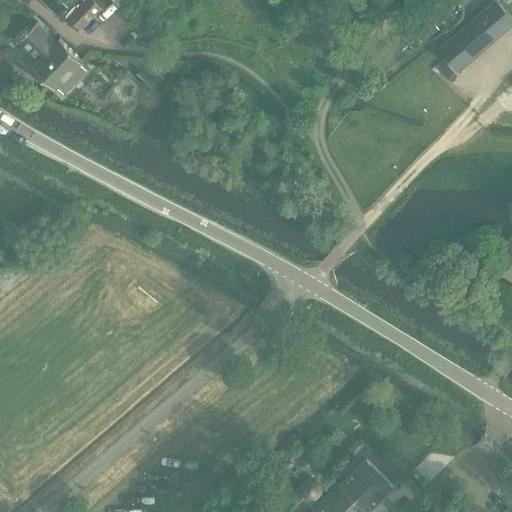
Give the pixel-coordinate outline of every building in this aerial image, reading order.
[(59,0),(46,0),(61,13),(61,14),(68,7),(67,7),(59,0)] [(61,14),(59,15),(66,22),(70,19),(81,29),(102,8),(103,7),(109,0),(74,0),(68,7),(61,14)] [(486,10),(441,49),(459,70),(461,68),(504,30),(491,15),(486,10)] [(419,46),(440,29),(427,14),(407,31),(419,46)] [(83,61),(60,38),(52,46),(44,38),(49,33),(37,22),(18,41),(29,53),(31,51),(40,59),(32,67),(55,90),(58,86),(59,87),(81,65),(80,64),(83,61)] [(163,78),(149,64),(140,73),(155,87),(163,78)] [(511,237),(491,261),(511,278),(511,237)] [(340,511),(367,511),(393,486),(366,459),(327,498),(340,511)] [(340,511),(327,498),(313,511),(340,511)]
